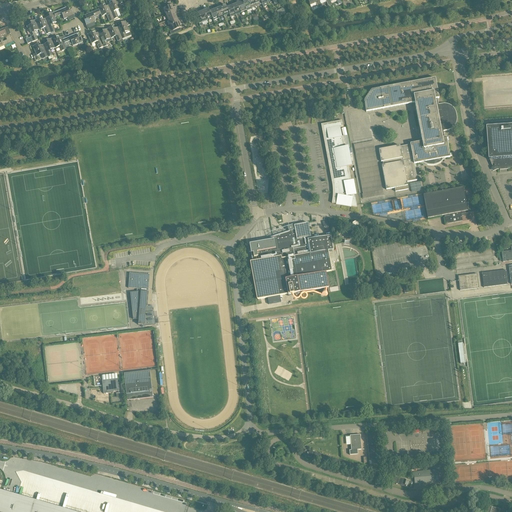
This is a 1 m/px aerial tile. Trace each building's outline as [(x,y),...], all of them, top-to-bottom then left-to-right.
[(112,4),(108,6),(112,16),(114,20),(119,18),(118,16),(116,11),(120,9),(116,0),(115,0),(112,2),(112,4)] [(238,0),(236,1),(237,4),(241,13),(246,11),(245,8),(241,0),(238,0)] [(248,0),(241,0),(245,8),(246,11),(252,9),(248,0)] [(254,0),(248,0),(252,9),(257,7),(254,0)] [(307,0),(310,5),(316,3),(318,9),(322,7),(320,2),(318,0),(307,0)] [(237,4),(232,6),(236,15),(241,13),(237,4)] [(103,5),(98,7),(99,10),(101,15),(102,17),(106,15),(109,22),(114,20),(112,16),(108,6),(104,8),(103,5)] [(226,5),(220,7),(224,17),(229,15),(230,15),(227,8),(226,5)] [(172,6),(163,9),(166,15),(178,10),(176,7),(173,8),(172,6)] [(227,8),(230,15),(229,15),(230,18),(236,15),(232,6),(227,8)] [(67,7),(53,13),(55,18),(62,15),(64,19),(73,15),(71,11),(69,12),(67,7)] [(220,7),(215,10),(219,19),(224,17),(220,7)] [(209,9),(203,11),(207,20),(212,18),(213,18),(210,12),(209,9)] [(283,9),(277,11),(279,17),(285,14),(283,9)] [(87,20),(84,21),(86,26),(96,22),(94,17),(97,16),(101,15),(99,10),(85,16),(87,20)] [(178,10),(166,15),(168,20),(176,17),(175,15),(179,13),(178,10)] [(210,12),(213,18),(212,18),(213,21),(219,19),(215,10),(210,12)] [(199,18),(197,19),(200,27),(203,25),(202,23),(207,20),(203,11),(198,13),(199,18)] [(49,17),(45,19),(51,33),(56,31),(53,24),(57,22),(55,18),(53,13),(48,15),(49,17)] [(176,17),(168,20),(170,26),(182,21),(181,18),(177,19),(176,17)] [(40,19),(35,21),(39,30),(43,28),(46,35),(51,33),(45,19),(41,21),(40,19)] [(31,38),(25,40),(27,44),(38,40),(34,32),(39,30),(35,21),(30,23),(31,25),(26,27),(31,38)] [(121,26),(117,28),(122,39),(127,38),(125,33),(129,31),(126,21),(120,24),(121,26)] [(182,21),(170,26),(168,27),(172,35),(181,31),(180,29),(181,28),(180,26),(184,24),(182,21)] [(4,30),(0,31),(0,35),(1,38),(3,37),(6,39),(7,41),(3,42),(4,46),(13,42),(10,35),(11,34),(7,27),(3,29),(4,30)] [(112,27),(107,29),(111,39),(115,37),(117,42),(122,39),(117,28),(113,30),(112,27)] [(99,35),(104,47),(108,45),(106,41),(111,39),(107,29),(102,31),(103,34),(99,35)] [(62,40),(64,45),(71,42),(73,46),(82,42),(78,33),(65,38),(62,40)] [(92,33),(87,35),(91,44),(96,42),(99,49),(104,47),(99,35),(98,33),(93,35),(92,33)] [(56,37),(51,39),(55,48),(59,47),(61,51),(66,49),(64,45),(62,40),(65,38),(64,36),(57,39),(56,37)] [(47,44),(43,45),(48,57),(52,55),(50,50),(55,48),(51,39),(46,41),(47,44)] [(37,45),(32,47),(36,56),(41,54),(43,59),(48,57),(43,45),(38,47),(37,45)] [(400,146),(379,150),(381,162),(382,162),(383,165),(382,165),(386,190),(395,188),(395,192),(408,190),(407,182),(417,180),(414,164),(426,162),(427,164),(429,165),(431,165),(433,165),(435,165),(437,164),(439,163),(441,162),(444,158),(450,157),(447,141),(446,137),(444,138),(443,131),(447,131),(449,130),(451,129),(452,128),(454,127),(455,125),(456,123),(457,121),(457,119),(457,117),(456,114),(455,112),(454,110),(453,108),(452,107),(450,105),(448,105),(446,104),(444,104),(443,104),(438,105),(437,99),(439,98),(435,78),(379,89),(383,109),(415,103),(422,142),(410,144),(410,145),(400,147),(400,146)] [(511,122),(489,124),(490,128),(487,128),(490,160),(494,171),(498,169),(500,169),(500,170),(508,169),(508,168),(511,168),(511,169),(511,168),(511,122)] [(340,127),(322,131),(331,181),(332,181),(332,186),(333,192),(333,198),(332,203),(357,207),(355,195),(353,180),(351,181),(349,166),(351,166),(348,147),(345,147),(343,136),(341,137),(340,127)] [(375,151),(355,155),(363,194),(362,194),(363,200),(384,196),(375,151)] [(420,182),(410,184),(411,192),(421,190),(420,182)] [(463,187),(423,195),(428,219),(444,216),(445,224),(462,221),(461,214),(473,212),(471,200),(465,201),(463,187)] [(474,213),(464,215),(465,221),(475,220),(474,213)] [(249,253),(251,253),(253,262),(251,262),(258,300),(288,294),(288,295),(328,288),(325,272),(331,271),(327,251),(332,250),(329,236),(311,239),(308,223),(294,226),(295,230),(294,230),(294,229),(289,230),(289,232),(271,238),(271,240),(248,244),(249,253)] [(511,251),(501,252),(503,262),(511,260),(511,246),(511,247),(511,251)] [(505,270),(482,273),(484,288),(507,285),(505,270)] [(129,273),(128,288),(137,289),(137,292),(130,293),(133,320),(139,319),(138,325),(144,325),(144,327),(155,325),(154,312),(152,312),(153,307),(147,307),(147,306),(147,305),(146,304),(146,303),(146,302),(147,291),(148,291),(150,275),(129,273)] [(477,274),(458,276),(460,293),(462,293),(461,291),(479,288),(477,274)] [(150,371),(124,374),(125,380),(127,401),(153,398),(152,394),(150,377),(150,371)] [(117,379),(102,381),(103,394),(111,393),(111,392),(119,391),(117,379)] [(377,433),(366,434),(367,445),(368,445),(369,461),(371,461),(371,464),(378,464),(376,452),(379,451),(377,433)] [(351,450),(349,451),(350,455),(358,455),(357,450),(361,450),(360,435),(350,436),(351,450)] [(305,449),(303,455),(408,488),(410,482),(358,466),(358,465),(357,465),(356,465),(336,459),(335,458),(305,449)] [(423,472),(414,473),(415,484),(438,482),(437,470),(427,471),(426,469),(423,469),(423,472)] [(0,511),(68,511),(17,497),(0,491),(0,511)]
